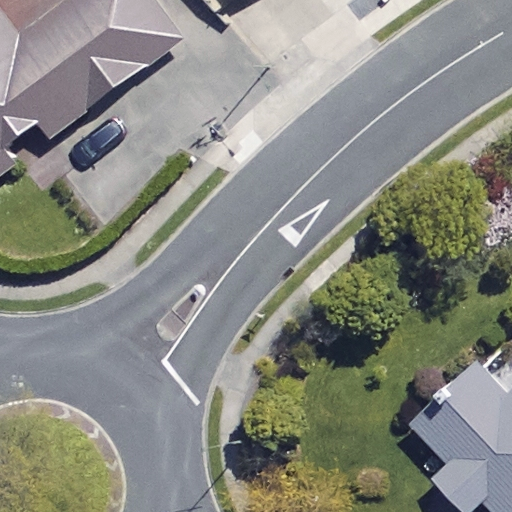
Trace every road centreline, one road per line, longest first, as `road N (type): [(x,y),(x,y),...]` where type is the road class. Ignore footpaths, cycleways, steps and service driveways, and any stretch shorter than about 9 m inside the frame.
road 1 (residential): [(511,29),(407,96),(332,159),(225,266),(133,389)]
road 2 (residential): [(0,356),(76,355),(133,389)]
road 3 (residential): [(133,389),(168,447),(169,511)]
